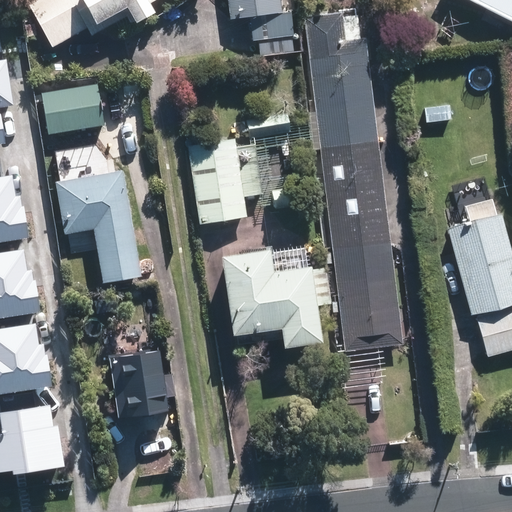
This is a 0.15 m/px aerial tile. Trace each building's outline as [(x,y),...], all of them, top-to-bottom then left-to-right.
[(150,0),(32,0),(31,9),(51,46),(87,27),(90,33),(128,12),(132,21),(153,10),(148,1),(150,0)] [(274,7),(272,0),(233,0),(235,12),(274,7)] [(511,0),(485,0),(511,13),(511,0)] [(289,12),(253,17),(255,31),(291,26),(289,12)] [(337,14),(306,17),(348,344),(398,338),(360,42),(341,44),(337,14)] [(291,32),(281,34),(282,45),(292,44),(291,32)] [(0,139),(5,139),(0,102),(0,100),(13,99),(6,55),(0,55),(0,139)] [(96,83),(40,91),(47,132),(102,123),(96,83)] [(447,103),(426,106),(428,119),(449,117),(447,103)] [(285,112),(248,119),(252,136),(289,128),(285,112)] [(232,140),(190,146),(201,219),(244,213),(241,192),(258,190),(252,146),(233,149),(232,140)] [(138,275),(121,168),(55,179),(63,233),(92,228),(100,281),(138,275)] [(14,171),(0,173),(0,235),(27,232),(21,191),(17,192),(14,171)] [(295,189),(269,189),(270,208),(295,208),(295,189)] [(511,275),(496,217),(449,230),(471,311),(511,299),(511,275)] [(24,243),(0,246),(0,312),(40,306),(33,264),(28,265),(24,243)] [(264,253),(223,258),(232,329),(280,323),(282,342),(317,337),(313,305),(327,303),(322,270),(308,272),(308,266),(266,272),(264,253)] [(511,309),(511,308),(479,318),(489,351),(511,343),(511,309)] [(37,317),(0,322),(0,387),(51,380),(45,336),(40,337),(37,317)] [(166,408),(157,349),(115,356),(125,415),(143,412),(146,433),(179,428),(175,407),(166,408)] [(50,398),(0,405),(0,407),(3,426),(0,426),(0,463),(12,462),(12,467),(65,459),(59,417),(53,418),(50,398)]
